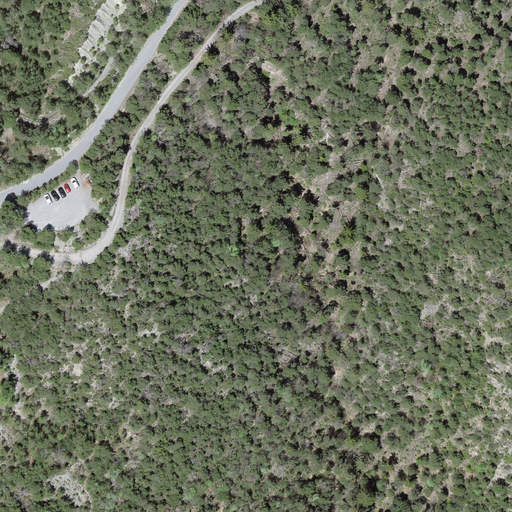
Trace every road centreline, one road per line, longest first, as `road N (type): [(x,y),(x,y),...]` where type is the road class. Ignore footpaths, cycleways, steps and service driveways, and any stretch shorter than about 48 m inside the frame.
road 1 (track): [(0,248),(99,254),(126,220),(137,151),(167,99),(231,17),(276,0)]
road 2 (unclassified): [(0,199),(83,145),(187,0)]
